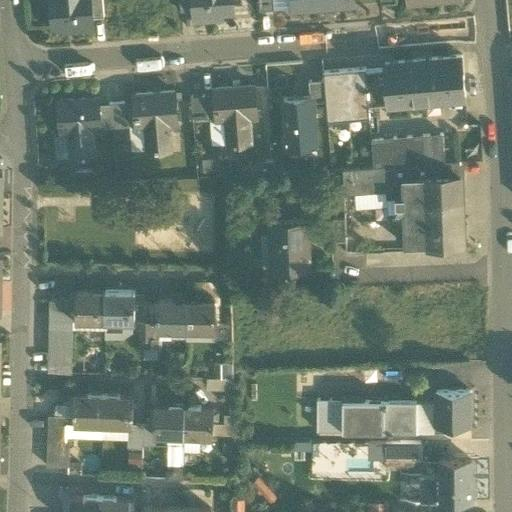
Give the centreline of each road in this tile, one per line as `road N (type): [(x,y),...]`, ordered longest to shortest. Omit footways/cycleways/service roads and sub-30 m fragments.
road 1 (residential): [(19,66),(490,22)]
road 2 (residential): [(504,511),(493,55)]
road 3 (residential): [(26,144),(16,511)]
